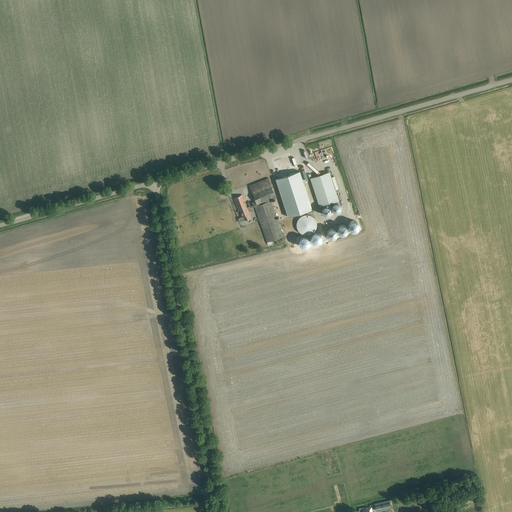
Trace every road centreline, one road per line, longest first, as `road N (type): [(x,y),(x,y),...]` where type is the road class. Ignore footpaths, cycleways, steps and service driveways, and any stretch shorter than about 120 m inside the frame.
road 1 (unclassified): [(511,80),(153,182)]
road 2 (unclassified): [(220,511),(153,182)]
road 3 (unclassified): [(0,225),(153,182)]
